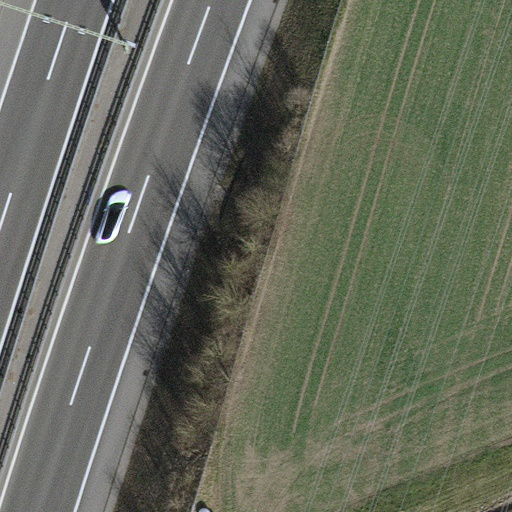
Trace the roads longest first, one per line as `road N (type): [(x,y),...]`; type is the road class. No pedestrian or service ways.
road 1 (motorway): [(40,511),(215,0)]
road 2 (motorway): [(74,0),(0,229)]
